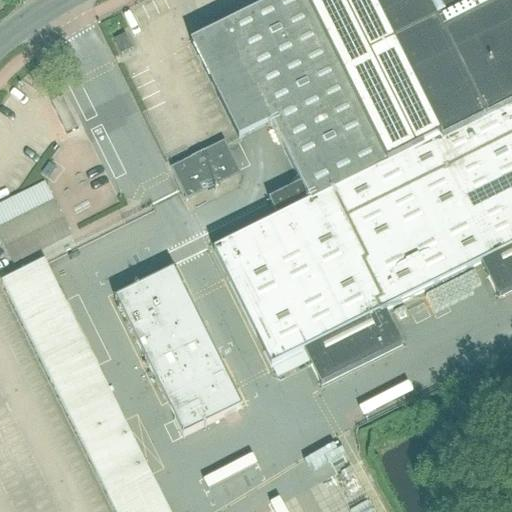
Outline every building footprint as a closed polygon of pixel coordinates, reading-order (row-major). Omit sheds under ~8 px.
[(511,0),(282,0),(190,45),(238,141),(270,125),(300,185),(268,201),(278,220),(213,253),(271,369),(303,353),(320,388),(403,347),(385,312),(480,265),(497,300),(511,292),(511,0)] [(114,42),(121,56),(131,50),(124,37),(114,42)] [(193,163),(195,168),(179,176),(189,195),(205,187),(207,192),(219,186),(217,181),(233,173),(223,154),(207,162),(204,157),(193,163)] [(0,209),(0,244),(10,268),(26,261),(19,244),(61,225),(45,190),(0,209)] [(171,511),(45,263),(2,284),(117,511),(171,511)] [(115,301),(183,438),(241,409),(173,272),(115,301)]
